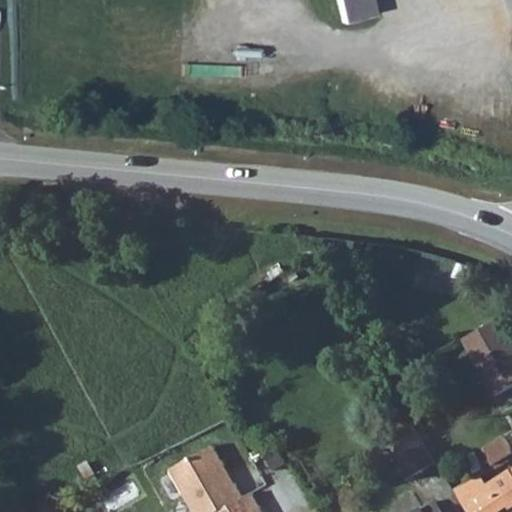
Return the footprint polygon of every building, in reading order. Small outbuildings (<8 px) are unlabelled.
[(362,0),(326,0),(332,26),(367,20),(362,0)] [(496,396),(511,386),(511,343),(498,321),(464,342),(496,396)] [(415,486),(443,469),(422,435),(394,452),(415,486)] [(219,444),(175,467),(199,511),(266,511),(256,492),(247,497),(219,444)] [(508,511),(511,510),(511,482),(504,487),(497,476),(469,493),(479,511),(508,511)] [(444,511),(437,501),(418,511),(444,511)]
